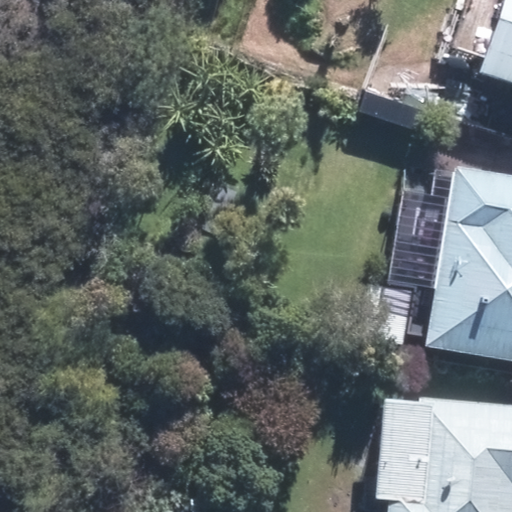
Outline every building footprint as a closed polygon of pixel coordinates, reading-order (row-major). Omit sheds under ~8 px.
[(511,0),(490,0),(466,73),(511,87),(511,0)] [(511,175),(447,164),(417,344),(511,359),(511,175)] [(408,291),(360,285),(354,339),(402,345),(408,291)] [(511,511),(511,405),(369,397),(362,511),(375,511),(374,511),(511,511)] [(160,402),(106,411),(113,454),(167,445),(160,402)]
